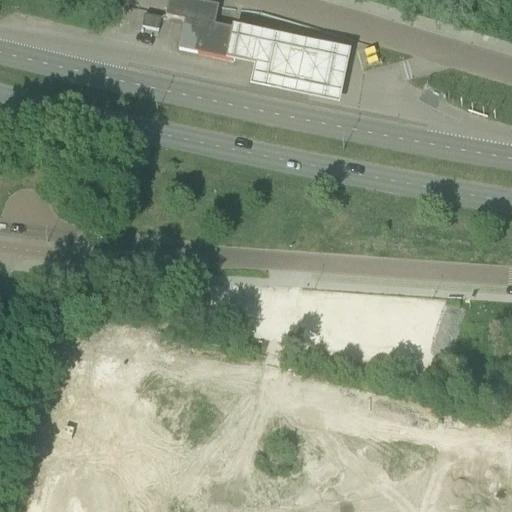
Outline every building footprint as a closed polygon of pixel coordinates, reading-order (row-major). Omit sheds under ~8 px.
[(178,52),(226,62),(232,32),(214,28),(218,9),(175,0),(168,0),(165,19),(184,23),(178,52)] [(144,18),(141,30),(157,33),(160,21),(144,18)] [(232,32),(226,62),(231,63),(238,33),(232,32)] [(352,57),(238,33),(231,63),(259,68),(254,92),(341,109),(352,57)] [(415,511),(399,473),(302,511),(415,511)]
